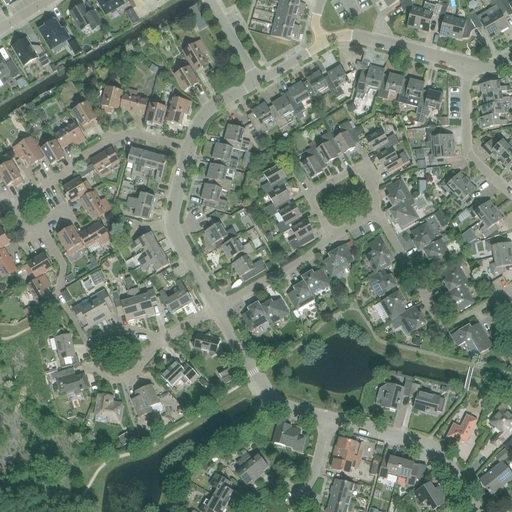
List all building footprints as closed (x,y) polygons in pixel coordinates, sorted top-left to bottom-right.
[(97,0),(99,2),(97,3),(101,10),(103,9),(106,15),(123,5),(120,0),(97,0)] [(300,0),(280,0),(279,4),(304,10),(306,5),(299,3),(300,0)] [(411,2),(415,0),(414,0),(383,0),(388,9),(402,1),(405,6),(411,2)] [(490,0),(489,1),(492,6),(485,11),(499,33),(508,28),(501,15),(506,12),(499,0),(490,0)] [(511,4),(510,6),(506,0),(499,0),(506,12),(508,16),(511,13),(511,4)] [(418,31),(418,30),(423,12),(412,9),(413,5),(411,2),(405,6),(401,8),(404,13),(408,11),(411,12),(407,28),(418,31)] [(423,12),(418,30),(428,32),(432,18),(438,19),(441,6),(430,3),(427,13),(423,12)] [(304,10),(279,4),(276,15),(295,20),(297,14),(303,15),(304,10)] [(83,5),(70,13),(81,32),(94,24),(96,28),(102,25),(96,14),(90,18),(83,5)] [(196,6),(189,10),(200,30),(207,26),(196,6)] [(447,7),(441,6),(438,19),(444,21),(440,36),(450,39),(450,38),(455,20),(445,17),(447,7)] [(133,10),(126,13),(130,19),(136,16),(133,10)] [(499,33),(485,11),(476,16),(476,15),(471,18),(477,29),(478,29),(477,28),(482,26),(490,40),(499,34),(499,33)] [(295,20),(276,15),(274,25),(299,32),(300,27),(294,26),(295,20)] [(466,23),(455,20),(450,38),(461,41),(462,39),(469,39),(470,34),(468,31),(470,30),(471,32),(476,29),(477,30),(477,29),(471,18),(466,20),(466,23)] [(47,27),(40,31),(51,50),(69,39),(64,30),(61,32),(56,22),(54,23),(53,21),(46,25),(47,27)] [(299,32),(274,25),(271,36),(290,41),(292,35),(298,36),(299,32)] [(27,39),(12,48),(24,67),(37,59),(42,67),(49,63),(40,48),(34,51),(27,39)] [(76,41),(70,44),(77,55),(82,52),(76,41)] [(201,41),(183,52),(195,73),(209,65),(203,55),(207,52),(201,41)] [(5,42),(1,44),(6,55),(11,52),(5,42)] [(121,54),(114,58),(119,67),(126,64),(121,54)] [(0,86),(3,85),(1,80),(10,74),(13,79),(19,75),(11,61),(5,65),(0,55),(0,86)] [(362,71),(355,98),(363,100),(365,95),(367,95),(370,89),(379,91),(379,90),(383,75),(385,69),(384,69),(384,70),(380,69),(379,72),(377,71),(378,68),(371,66),(370,65),(369,68),(363,67),(363,64),(357,62),(356,66),(358,70),(362,71)] [(180,73),(174,77),(183,93),(199,84),(190,68),(189,68),(186,64),(178,69),(180,73)] [(152,65),(149,70),(156,74),(159,69),(152,65)] [(328,77),(323,80),(328,88),(335,100),(344,95),(340,88),(350,83),(340,67),(327,74),(328,77)] [(307,82),(302,85),(310,99),(313,106),(321,101),(317,94),(328,88),(323,80),(319,72),(306,80),(307,82)] [(378,91),(377,98),(387,100),(389,93),(399,95),(403,80),(404,78),(390,74),(389,76),(383,75),(379,90),(379,91),(378,91)] [(399,95),(397,103),(407,105),(417,108),(419,100),(420,100),(422,91),(424,83),(409,79),(409,81),(403,80),(399,95)] [(483,96),(502,93),(511,91),(511,86),(501,88),(500,82),(479,86),(480,90),(482,90),(483,96)] [(283,96),(284,97),(285,97),(294,112),(293,113),(295,116),(304,111),(300,104),(310,99),(302,85),(301,83),(287,90),(289,93),(283,96)] [(103,105),(101,110),(111,113),(113,108),(118,109),(123,92),(107,87),(102,105),(103,105)] [(126,89),(121,110),(144,116),(148,100),(137,97),(138,92),(126,89)] [(416,114),(414,122),(423,125),(425,116),(426,116),(428,109),(439,112),(443,94),(429,90),(428,93),(422,91),(420,100),(419,100),(417,108),(416,114)] [(484,100),(485,107),(506,103),(511,102),(510,98),(503,99),(502,93),(483,96),(481,97),(482,100),(484,100)] [(294,112),(285,97),(284,97),(272,104),(273,106),(268,109),(273,119),(279,130),(288,125),(284,118),(293,113),(294,112)] [(171,98),(166,122),(180,125),(183,114),(188,115),(190,103),(171,98)] [(151,104),(146,122),(163,126),(167,108),(161,107),(163,102),(152,99),(151,104)] [(88,103),(73,112),(83,128),(86,132),(95,127),(92,122),(97,119),(88,103)] [(353,103),(347,107),(350,113),(354,111),(355,107),(353,103)] [(506,103),(485,107),(480,108),(481,112),(482,112),(484,118),(498,116),(508,114),(506,103)] [(264,125),(273,119),(268,109),(267,109),(264,104),(251,111),(252,113),(247,116),(259,137),(268,132),(264,125)] [(498,116),(484,118),(478,119),(478,123),(480,122),(482,130),(507,125),(506,119),(499,120),(498,116)] [(335,140),(334,140),(342,153),(342,154),(343,155),(355,148),(354,146),(357,144),(360,143),(352,130),(349,124),(348,122),(339,127),(343,135),(335,140)] [(63,148),(70,144),(73,142),(76,147),(86,141),(76,123),(55,135),(63,148)] [(227,140),(225,146),(234,149),(248,153),(251,143),(243,141),(246,130),(228,125),(224,140),(227,140)] [(375,151),(378,156),(392,148),(399,144),(394,135),(386,139),(381,131),(365,139),(373,153),(375,151)] [(334,140),(335,140),(330,132),(321,138),(325,145),(317,150),(326,166),(338,158),(337,156),(342,154),(342,153),(334,140)] [(440,132),(426,133),(427,144),(433,143),(433,149),(454,147),(453,136),(441,137),(440,132)] [(44,159),(36,144),(32,138),(14,148),(20,159),(25,156),(31,166),(44,159)] [(66,157),(58,144),(57,141),(56,142),(54,138),(45,143),(47,147),(41,151),(51,166),(66,157)] [(482,150),(487,155),(496,147),(491,141),(482,150)] [(511,149),(511,147),(511,141),(507,145),(503,141),(496,147),(487,155),(490,158),(491,157),(496,162),(511,149)] [(215,159),(213,164),(213,165),(229,169),(228,169),(236,171),(239,161),(231,159),(234,149),(225,146),(216,143),(212,158),(215,159)] [(263,143),(258,147),(261,152),(266,149),(263,143)] [(315,147),(311,149),(306,152),(310,159),(301,165),(310,180),(323,173),(322,171),(327,168),(326,166),(317,150),(315,147)] [(456,158),(454,147),(433,149),(434,155),(429,156),(430,166),(444,165),(444,160),(456,158)] [(496,162),(495,163),(498,166),(499,165),(504,171),(506,169),(511,163),(511,147),(511,149),(496,162)] [(392,148),(378,156),(376,157),(383,170),(386,169),(389,174),(409,163),(404,153),(397,157),(392,148)] [(112,149),(91,161),(102,179),(113,173),(110,168),(120,163),(112,149)] [(132,149),(128,164),(135,166),(133,175),(138,176),(144,153),(132,149)] [(155,156),(144,153),(138,176),(142,178),(145,168),(152,170),(155,156)] [(167,159),(155,156),(152,170),(158,172),(155,181),(161,183),(167,159)] [(199,169),(208,171),(211,158),(202,156),(199,169)] [(0,160),(0,174),(7,186),(13,183),(15,187),(24,182),(19,174),(20,174),(13,162),(4,167),(0,160)] [(210,179),(208,185),(223,189),(230,191),(233,181),(226,179),(228,169),(229,169),(213,165),(213,164),(211,164),(207,178),(210,179)] [(267,197),(268,196),(268,195),(283,186),(284,187),(287,185),(284,179),(287,178),(279,166),(264,175),(269,184),(262,188),(267,197)] [(449,177),(439,187),(446,195),(449,193),(452,196),(468,181),(461,173),(457,177),(453,173),(449,177)] [(428,186),(426,175),(420,176),(421,187),(428,186)] [(80,179),(64,189),(72,203),(89,194),(88,193),(92,191),(87,182),(83,185),(80,179)] [(407,201),(407,202),(411,199),(400,181),(385,190),(389,197),(387,199),(393,209),(393,210),(407,201)] [(476,189),(468,181),(452,196),(457,201),(455,204),(462,211),(472,201),(469,197),(476,189)] [(220,199),(223,189),(208,185),(205,184),(201,199),(204,199),(202,206),(224,212),(227,201),(220,199)] [(268,195),(268,196),(273,204),(266,208),(271,218),(278,213),(292,205),(289,200),(291,199),(284,187),(283,186),(268,195)] [(95,192),(82,200),(94,221),(112,211),(106,200),(101,203),(95,192)] [(130,198),(128,203),(153,210),(156,198),(142,194),(140,201),(130,198)] [(402,228),(418,219),(410,207),(414,205),(411,199),(407,202),(407,201),(393,210),(393,209),(389,212),(395,223),(399,222),(402,228)] [(478,203),(467,211),(473,220),(477,218),(480,222),(497,210),(491,201),(481,208),(478,203)] [(153,210),(128,203),(127,208),(137,211),(135,217),(150,221),(153,210)] [(294,204),(292,205),(278,213),(283,222),(276,226),(281,235),(291,229),(302,223),(299,217),(301,216),(294,204)] [(504,219),(497,210),(480,222),(484,228),(480,230),(486,239),(497,231),(494,226),(504,219)] [(441,212),(435,216),(438,221),(444,218),(441,212)] [(307,220),(302,223),(291,229),(296,238),(289,242),(294,251),(315,239),(312,234),(314,233),(307,220)] [(101,223),(81,235),(89,248),(99,242),(101,247),(112,240),(111,240),(108,234),(101,223)] [(221,223),(214,227),(205,232),(212,245),(214,244),(218,250),(221,248),(238,238),(239,238),(233,228),(226,232),(221,223)] [(418,254),(423,251),(437,243),(426,224),(411,233),(415,240),(412,242),(418,254)] [(74,227),(59,236),(69,252),(71,256),(76,253),(85,248),(82,244),(83,243),(74,227)] [(2,229),(0,230),(0,250),(10,244),(8,239),(12,237),(7,228),(2,230),(2,229)] [(469,230),(460,237),(466,248),(477,243),(469,230)] [(142,245),(145,251),(159,244),(153,234),(130,246),(133,251),(142,245)] [(221,248),(229,261),(231,259),(234,264),(248,256),(255,252),(250,243),(243,247),(238,238),(221,248)] [(366,257),(376,274),(376,275),(384,270),(384,271),(392,266),(387,259),(391,257),(380,239),(369,245),(373,252),(366,257)] [(261,249),(269,245),(267,240),(259,243),(261,249)] [(441,240),(437,243),(423,251),(429,262),(432,260),(436,267),(451,259),(441,240)] [(492,252),(494,259),(511,254),(511,243),(511,244),(500,246),(499,240),(486,243),(488,253),(492,252)] [(164,254),(159,244),(145,251),(149,258),(140,263),(142,267),(164,254)] [(330,259),(323,263),(332,278),(350,267),(346,260),(353,256),(347,245),(328,255),(330,259)] [(0,280),(18,270),(6,250),(0,252),(0,280)] [(92,263),(99,260),(95,251),(88,255),(92,263)] [(45,254),(28,264),(29,264),(25,267),(30,276),(34,273),(37,279),(53,269),(45,254)] [(171,265),(164,254),(142,267),(145,271),(154,266),(157,273),(171,265)] [(511,266),(511,254),(494,259),(495,264),(490,265),(492,275),(506,273),(505,268),(511,266)] [(253,265),(248,256),(234,264),(231,266),(239,278),(241,277),(245,283),(266,271),(260,261),(253,265)] [(457,265),(442,274),(446,281),(443,283),(449,293),(449,294),(463,286),(467,284),(457,265)] [(376,275),(376,274),(369,278),(380,296),(397,286),(391,276),(388,278),(384,271),(384,270),(376,275)] [(301,278),(303,283),(304,282),(312,296),(330,286),(322,271),(314,275),(312,272),(301,278)] [(100,272),(91,276),(94,283),(96,281),(98,284),(104,281),(100,272)] [(46,276),(28,286),(40,307),(54,299),(48,289),(52,286),(46,276)] [(182,293),(176,297),(183,309),(193,303),(181,281),(177,283),(182,293)] [(304,282),(303,283),(293,289),(294,292),(287,296),(296,311),(315,300),(312,296),(304,282)] [(449,294),(449,293),(444,296),(451,307),(454,305),(458,313),(474,304),(463,286),(449,294)] [(133,291),(142,318),(155,314),(153,307),(159,305),(154,291),(148,293),(149,295),(142,297),(140,289),(133,291)] [(172,316),(183,309),(176,297),(170,300),(164,290),(159,293),(172,316)] [(68,291),(62,294),(67,303),(73,300),(68,291)] [(105,291),(98,295),(96,296),(94,296),(92,297),(90,300),(102,321),(112,315),(109,309),(114,306),(105,291)] [(130,301),(123,303),(119,292),(112,294),(120,317),(126,315),(128,322),(142,318),(133,291),(127,293),(130,301)] [(396,319),(398,318),(398,317),(406,313),(402,306),(405,304),(398,293),(380,303),(391,322),(396,319)] [(272,301),(261,307),(269,321),(268,321),(271,326),(290,315),(281,299),(273,304),(272,301)] [(82,304),(74,309),(83,324),(86,330),(91,328),(102,321),(90,300),(88,301),(87,301),(85,301),(83,302),(82,304)] [(251,331),(268,321),(269,321),(261,307),(258,302),(247,309),(249,312),(241,316),(251,331)] [(415,308),(406,313),(398,317),(398,318),(409,336),(427,325),(421,314),(419,315),(415,308)] [(396,319),(391,322),(395,328),(400,325),(396,319)] [(470,326),(451,337),(458,348),(465,343),(469,350),(475,347),(480,355),(492,348),(479,324),(471,329),(470,326)] [(63,328),(54,331),(53,332),(54,337),(56,338),(61,361),(77,357),(72,335),(67,336),(65,330),(63,328)] [(198,341),(192,345),(197,354),(204,350),(208,351),(212,358),(222,352),(218,346),(219,345),(220,343),(218,340),(216,340),(215,340),(211,334),(204,337),(203,336),(201,335),(198,337),(197,340),(198,341)] [(175,346),(171,350),(178,356),(181,352),(175,346)] [(176,362),(161,377),(173,388),(184,377),(192,384),(199,377),(187,364),(183,369),(176,362)] [(221,379),(236,370),(232,364),(218,372),(221,379)] [(71,370),(56,374),(61,391),(63,392),(66,391),(67,394),(76,392),(76,395),(83,393),(83,391),(84,391),(84,390),(89,388),(90,387),(88,381),(87,381),(85,377),(84,376),(77,378),(76,376),(73,376),(71,370)] [(233,374),(223,379),(226,384),(236,378),(233,374)] [(403,395),(410,397),(413,384),(406,382),(404,388),(388,384),(382,407),(399,411),(403,395)] [(421,386),(413,384),(410,397),(417,399),(414,409),(436,415),(437,412),(442,413),(445,400),(440,399),(441,398),(419,392),(421,386)] [(140,399),(133,402),(140,418),(152,414),(155,415),(161,412),(163,408),(161,404),(160,403),(153,387),(138,393),(140,399)] [(100,396),(97,415),(109,418),(109,421),(120,423),(123,406),(112,404),(113,398),(100,396)] [(499,414),(490,423),(501,433),(499,436),(498,435),(491,443),(498,449),(505,441),(503,439),(511,428),(511,416),(507,412),(509,409),(503,404),(496,411),(499,414)] [(454,424),(447,438),(459,444),(461,440),(467,443),(478,421),(467,415),(461,428),(454,424)] [(279,424),(273,442),(295,448),(294,450),(302,453),(306,439),(298,437),(300,431),(287,428),(287,426),(279,424)] [(339,439),(335,455),(360,461),(362,452),(360,451),(362,444),(339,439)] [(382,454),(384,446),(377,445),(375,452),(382,454)] [(500,464),(480,481),(492,496),(511,479),(511,473),(503,463),(510,457),(505,450),(496,458),(500,464)] [(248,454),(242,458),(259,479),(264,474),(263,473),(268,468),(258,456),(253,460),(248,454)] [(360,461),(335,455),(332,470),(350,474),(351,468),(358,469),(360,461)] [(388,475),(397,478),(402,460),(391,457),(389,463),(383,462),(379,478),(387,480),(388,475)] [(259,479),(242,458),(237,463),(242,469),(236,474),(247,486),(252,482),(253,483),(259,479)] [(402,460),(397,478),(407,480),(406,485),(414,487),(416,479),(422,481),(426,467),(419,465),(417,469),(413,468),(414,463),(402,460)] [(373,464),(370,475),(376,477),(379,465),(373,464)] [(218,491),(214,497),(228,505),(234,493),(227,489),(230,484),(219,477),(213,488),(218,491)] [(333,487),(332,491),(352,496),(354,490),(359,492),(361,487),(337,480),(335,488),(333,487)] [(431,483),(416,493),(422,502),(422,503),(423,503),(425,503),(426,502),(431,510),(432,511),(433,511),(434,511),(435,511),(449,502),(449,501),(443,492),(441,492),(439,489),(438,489),(435,491),(431,483)] [(352,496),(332,491),(331,495),(333,495),(331,503),(355,509),(357,504),(350,502),(352,496)] [(223,511),(228,505),(214,497),(211,504),(206,501),(200,511),(201,511),(223,511)] [(354,511),(355,509),(331,503),(329,510),(327,509),(326,511),(354,511)]
